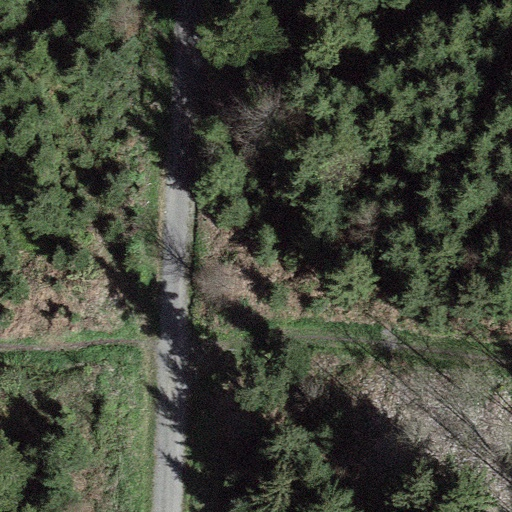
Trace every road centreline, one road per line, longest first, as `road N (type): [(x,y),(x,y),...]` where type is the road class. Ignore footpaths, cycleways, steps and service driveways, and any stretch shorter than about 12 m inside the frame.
road 1 (track): [(194,0),(170,341)]
road 2 (track): [(511,348),(323,334),(170,341)]
road 3 (track): [(170,341),(164,511)]
